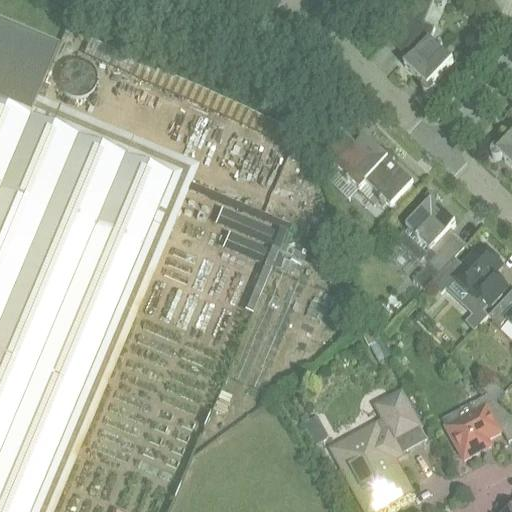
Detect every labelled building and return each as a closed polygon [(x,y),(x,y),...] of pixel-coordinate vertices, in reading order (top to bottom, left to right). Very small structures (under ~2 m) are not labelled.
[(395,27),(390,38),(413,59),(404,68),(424,86),(423,87),(422,88),(422,90),(422,91),(422,92),(423,93),(424,94),(424,95),(426,96),(427,96),(428,97),(429,97),(431,96),(432,95),(433,95),(433,94),(434,92),(434,91),(434,90),(434,89),(433,87),(432,86),(454,64),(431,42),(436,30),(418,23),(427,1),(425,0),(405,0),(400,15),(395,27)] [(0,511),(32,511),(173,178),(30,118),(58,51),(0,26),(0,511)] [(340,133),(327,156),(328,172),(332,176),(334,177),(337,173),(358,192),(360,194),(367,187),(391,211),(392,210),(406,195),(412,188),(414,187),(405,178),(398,171),(397,171),(394,167),(395,166),(395,164),(395,163),(395,162),(394,161),(393,160),(392,159),(391,158),(390,158),(389,158),(387,158),(386,158),(385,159),(384,160),(383,161),(382,160),(380,158),(381,156),(374,149),(365,141),(357,150),(340,134),(340,133)] [(500,161),(501,160),(511,169),(511,139),(501,151),(500,150),(499,150),(497,150),(496,150),(495,150),(494,151),(493,151),(492,152),(491,154),(491,155),(491,156),(491,157),(492,158),(492,159),(493,160),(494,161),(496,161),(497,162),(498,162),(499,161),(500,161)] [(426,293),(464,251),(448,236),(456,227),(440,212),(438,214),(436,212),(437,211),(438,210),(439,209),(439,207),(439,206),(439,205),(439,204),(438,203),(437,202),(436,201),(435,200),(434,200),(433,200),(431,201),(430,201),(429,202),(428,203),(428,204),(427,205),(427,207),(428,208),(428,209),(407,232),(409,233),(406,236),(404,235),(395,245),(424,272),(415,282),(426,293)] [(476,296),(489,309),(508,289),(495,277),(503,268),(483,249),(454,281),(473,299),(476,296)] [(276,273),(234,379),(242,383),(284,276),(276,273)] [(295,281),(250,387),(259,391),(304,285),(295,281)] [(511,294),(489,319),(500,329),(507,322),(511,327),(511,294)] [(472,318),(465,325),(475,334),(489,319),(484,314),(480,310),(472,318)] [(370,347),(378,364),(391,358),(379,332),(364,339),(368,348),(370,347)] [(399,439),(419,428),(401,396),(378,409),(379,410),(383,408),(399,439)] [(499,430),(511,423),(511,420),(488,398),(443,422),(465,463),(477,456),(479,447),(501,435),(499,430)] [(307,417),(300,420),(316,448),(330,441),(317,418),(310,422),(307,417)] [(388,464),(402,456),(390,433),(376,441),(371,433),(339,450),(344,458),(339,461),(366,511),(375,511),(411,493),(402,477),(394,475),(388,464)]
